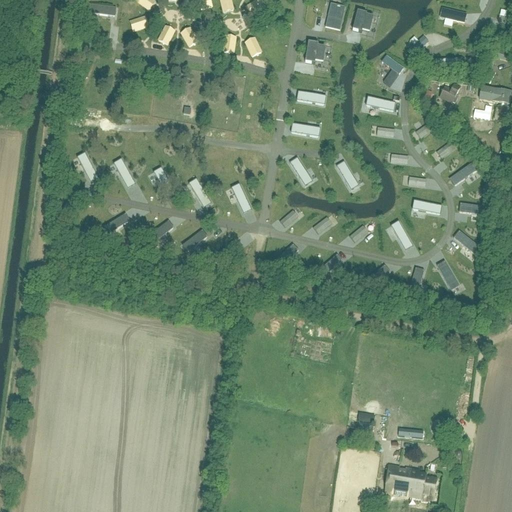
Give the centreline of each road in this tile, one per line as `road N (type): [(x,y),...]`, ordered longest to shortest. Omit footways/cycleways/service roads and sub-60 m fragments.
road 1 (track): [(34,245),(466,342),(511,330)]
road 2 (track): [(34,245),(0,497)]
road 3 (track): [(59,76),(34,245)]
